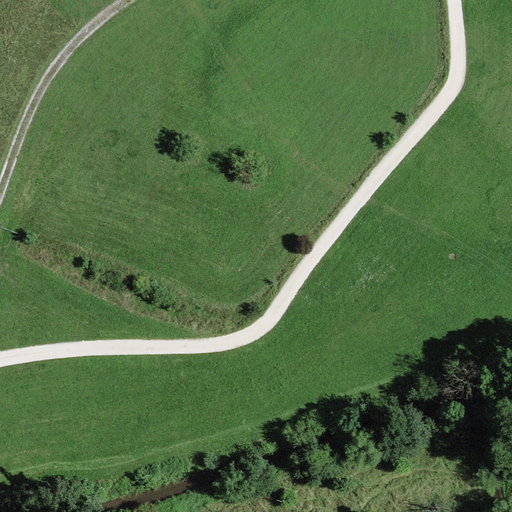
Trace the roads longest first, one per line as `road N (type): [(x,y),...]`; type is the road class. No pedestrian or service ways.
road 1 (track): [(452,0),(459,77),(252,335),(211,345),(0,357)]
road 2 (track): [(463,511),(453,465),(418,463),(361,470),(213,511)]
road 3 (track): [(0,194),(38,90),(65,45),(124,0)]
